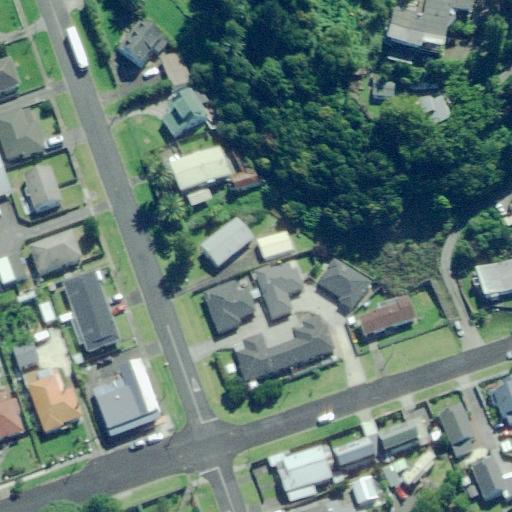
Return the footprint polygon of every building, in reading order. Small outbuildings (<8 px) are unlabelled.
[(394,14),(388,48),(423,54),(424,48),(444,51),(451,12),(472,15),(474,0),(426,0),(424,19),(394,14)] [(131,47),(125,56),(142,68),(163,39),(145,27),(131,47)] [(190,81),(178,52),(160,59),(172,88),(190,81)] [(0,96),(20,90),(11,62),(0,65),(0,96)] [(394,83),(375,82),(374,99),(394,100),(394,83)] [(208,97),(198,83),(176,98),(179,102),(168,110),(172,116),(163,123),(174,139),(207,115),(199,104),(208,97)] [(448,130),(442,102),(419,108),(425,135),(448,130)] [(0,142),(7,166),(45,155),(37,126),(34,127),(30,113),(0,122),(0,142)] [(231,177),(219,149),(168,171),(180,199),(185,197),(191,210),(211,201),(205,188),(231,177)] [(263,178),(255,163),(229,179),(237,193),(263,178)] [(0,199),(11,196),(0,166),(0,199)] [(62,205),(50,171),(23,181),(35,214),(62,205)] [(511,213),(506,202),(496,206),(501,218),(511,213)] [(254,241),(236,220),(201,250),(218,271),(254,241)] [(292,250),(284,231),(256,242),(264,261),(292,250)] [(81,262),(72,235),(29,249),(38,277),(81,262)] [(26,279),(18,255),(0,261),(0,279),(2,286),(26,279)] [(372,283),(336,257),(315,286),(340,304),(352,312),(372,283)] [(511,291),(511,257),(476,268),(485,300),(511,291)] [(287,298),(304,291),(297,272),(294,274),(291,266),(265,277),(263,273),(255,276),(274,321),(293,313),(287,298)] [(120,344),(95,273),(64,285),(88,355),(120,344)] [(239,297),(235,287),(205,298),(219,335),(240,327),(238,322),(257,315),(248,293),(239,297)] [(52,313),(43,289),(16,299),(19,305),(35,299),(42,317),(52,313)] [(417,321),(409,298),(378,309),(379,313),(359,321),(366,340),(417,321)] [(246,385),(335,353),(327,329),(325,329),(321,319),(300,326),(305,340),(268,353),(262,336),(242,343),(246,353),(236,357),(246,385)] [(40,365),(33,345),(14,352),(21,372),(40,365)] [(93,391),(96,402),(108,436),(161,418),(142,365),(121,373),(123,380),(93,391)] [(39,377),(41,383),(29,387),(44,435),(62,429),(61,427),(82,420),(73,394),(69,395),(60,370),(39,377)] [(511,383),(491,393),(502,419),(507,417),(511,429),(511,383)] [(0,443),(17,437),(24,434),(11,400),(8,401),(4,391),(0,392),(0,443)] [(476,439),(461,405),(438,415),(457,459),(473,452),(469,442),(476,439)] [(377,435),(378,438),(386,456),(429,439),(420,418),(415,420),(377,435)] [(375,459),(369,440),(333,452),(339,471),(375,459)] [(331,480),(320,450),(282,463),(286,473),(279,476),(289,504),(315,495),(312,486),(331,480)] [(511,479),(503,483),(494,460),(470,469),(483,502),(502,495),(505,502),(511,499),(511,479)] [(435,489),(428,472),(420,475),(427,492),(435,489)] [(387,491),(376,495),(370,478),(351,484),(358,505),(374,499),(377,505),(390,501),(387,491)]
